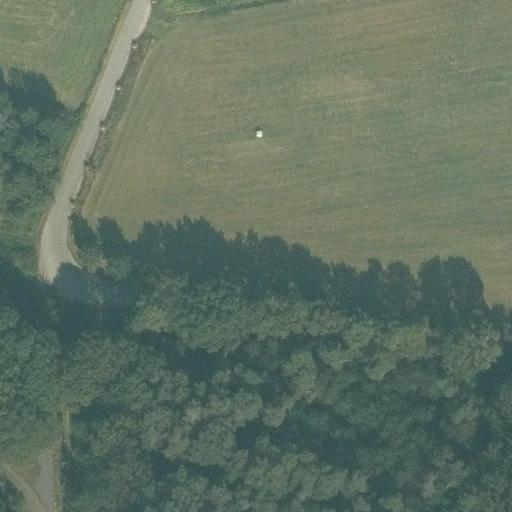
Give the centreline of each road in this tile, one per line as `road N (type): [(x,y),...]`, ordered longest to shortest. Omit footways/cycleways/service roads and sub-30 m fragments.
road 1 (unclassified): [(511,337),(62,284),(57,219),(145,0)]
road 2 (track): [(0,284),(62,284),(79,511)]
